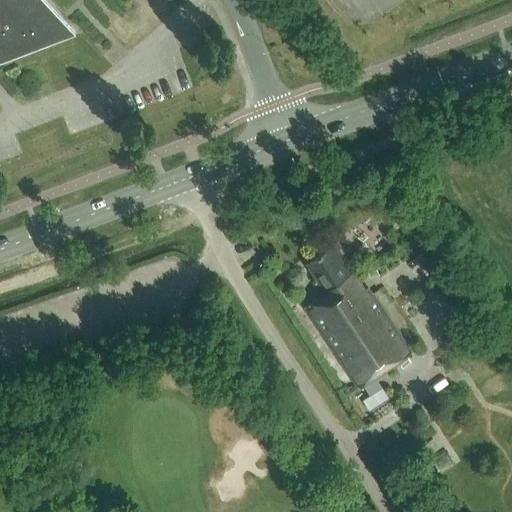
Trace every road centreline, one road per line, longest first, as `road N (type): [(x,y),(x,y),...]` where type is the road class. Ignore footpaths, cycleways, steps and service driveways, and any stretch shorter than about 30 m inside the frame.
road 1 (unclassified): [(387,511),(251,303),(192,176)]
road 2 (tertiary): [(286,138),(511,53)]
road 3 (tertiary): [(0,249),(192,176)]
road 4 (residential): [(286,138),(231,0)]
